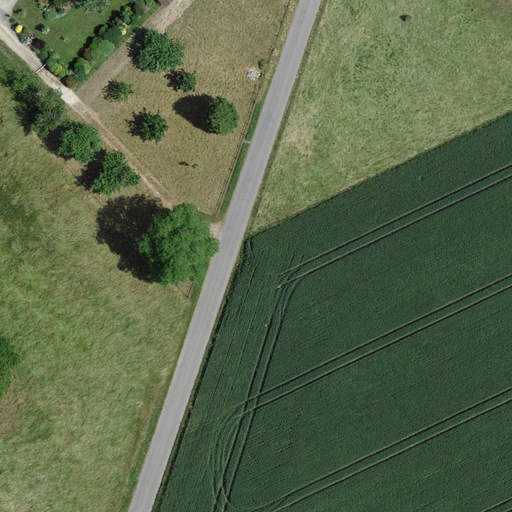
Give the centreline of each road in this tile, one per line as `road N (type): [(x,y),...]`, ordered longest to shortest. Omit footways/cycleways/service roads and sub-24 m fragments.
road 1 (residential): [(0,32),(225,258)]
road 2 (unclassified): [(225,258),(310,0)]
road 3 (unclassified): [(138,511),(225,258)]
